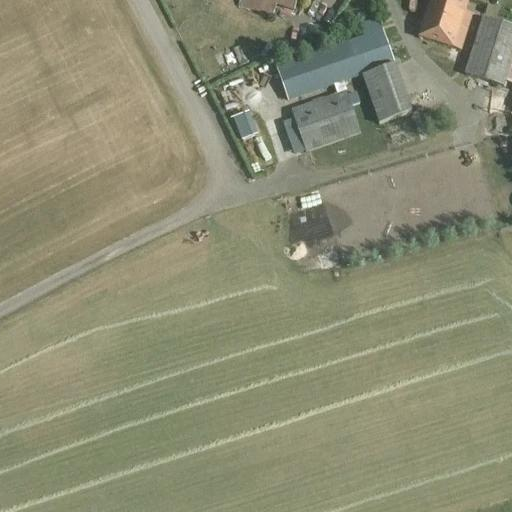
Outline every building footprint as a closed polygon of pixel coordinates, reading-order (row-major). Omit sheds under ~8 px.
[(293,12),(296,0),(239,0),(237,7),(270,17),(274,6),(293,12)] [(460,51),(471,15),(464,13),(468,0),(431,0),(419,38),(460,51)] [(504,89),(511,62),(511,28),(482,19),(464,76),(504,89)] [(333,87),(342,84),(362,77),(373,108),(379,126),(411,115),(405,98),(379,22),(360,28),(364,37),(275,68),(288,103),(333,87)] [(213,53),(182,68),(188,79),(218,65),(213,53)] [(306,157),(360,138),(346,97),(342,84),(333,87),(338,100),(292,116),(306,157)] [(504,126),(508,109),(486,104),(482,121),(504,126)] [(238,142),(244,167),(254,164),(247,140),(238,142)]
